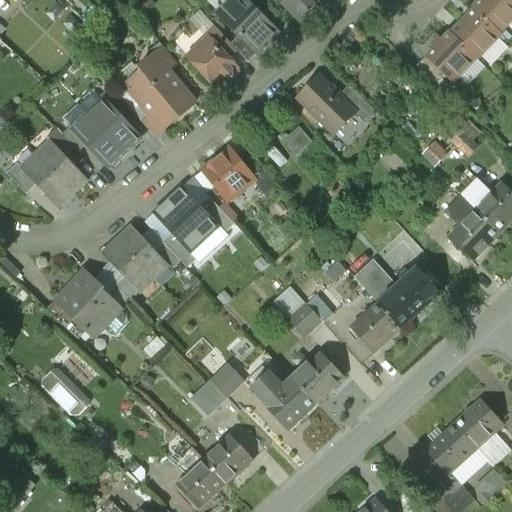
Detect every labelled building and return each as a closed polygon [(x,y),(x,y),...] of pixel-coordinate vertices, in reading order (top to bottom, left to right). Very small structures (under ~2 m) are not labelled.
[(239,37),(257,55),(278,34),(260,16),(243,0),(220,0),(213,8),(241,36),(239,37)] [(243,0),(260,16),(268,8),(259,0),(243,0)] [(319,2),(316,0),(277,0),(300,22),(319,2)] [(474,10),(500,36),(511,23),(511,0),(480,0),(481,1),(473,9),(474,10)] [(459,26),(450,35),(476,59),(478,61),(501,37),(500,36),(474,10),(466,18),(458,25),(459,26)] [(85,23),(92,28),(97,22),(91,16),(85,23)] [(228,61),(237,52),(231,46),(214,28),(204,37),(207,40),(208,39),(228,61)] [(445,77),(452,84),(476,59),(450,35),(449,33),(442,41),(440,39),(432,48),(433,49),(425,58),(445,77)] [(257,55),(239,37),(231,46),(237,52),(248,64),(257,55)] [(188,58),(216,89),(226,80),(232,80),(232,74),(237,70),(228,61),(208,39),(207,40),(188,58)] [(167,72),(176,64),(160,44),(149,53),(153,57),(154,56),(167,72)] [(142,74),(179,118),(194,105),(167,72),(154,56),(153,57),(138,70),(142,74)] [(437,86),(445,77),(425,58),(416,67),(437,86)] [(164,129),(164,130),(179,118),(142,74),(127,86),(144,107),(145,106),(153,116),(164,129)] [(298,100),(333,136),(353,115),(355,114),(338,98),(319,79),(298,100)] [(376,114),(348,87),(338,98),(355,114),(353,115),(365,126),(376,114)] [(105,102),(118,116),(127,108),(109,89),(100,97),(105,102)] [(105,102),(89,117),(124,154),(140,140),(118,116),(105,102)] [(154,138),(164,129),(153,116),(142,124),(154,138)] [(109,169),(124,154),(89,117),(73,131),(86,146),(109,169)] [(86,146),(73,131),(70,128),(61,136),(78,153),(86,146)] [(51,143),(66,158),(74,150),(56,130),(46,139),(50,144),(51,143)] [(299,131),(284,143),(297,157),(311,144),(299,131)] [(50,144),(36,157),(71,194),(86,180),(66,158),(51,143),(50,144)] [(252,182),(253,181),(235,159),(229,151),(202,172),(214,188),(216,187),(227,202),(252,182)] [(235,159),(253,181),(252,182),(257,188),(267,179),(245,151),(235,159)] [(36,186),(57,208),(71,194),(36,157),(22,170),(22,171),(36,186)] [(36,186),(22,171),(22,170),(17,164),(6,175),(25,195),(36,186)] [(415,167),(402,178),(418,195),(430,183),(415,167)] [(462,199),(476,213),(492,197),(478,183),(462,199)] [(167,201),(213,250),(228,237),(225,233),(200,206),(182,187),(167,201)] [(476,213),(499,235),(511,222),(511,196),(502,187),(492,197),(476,213)] [(460,229),(476,213),(462,199),(453,190),(437,207),(460,229)] [(234,225),(209,198),(200,206),(225,233),(234,225)] [(167,201),(152,215),(170,234),(195,261),(198,264),(213,250),(167,201)] [(499,235),(476,213),(460,229),(451,239),(474,261),(499,235)] [(117,241),(152,279),(167,266),(154,252),(131,228),(117,241)] [(195,261),(170,234),(161,242),(163,244),(180,262),(186,268),(195,261)] [(110,263),(138,293),(152,279),(117,241),(102,255),(110,263)] [(154,252),(167,266),(171,269),(180,262),(163,244),(154,252)] [(354,279),(378,305),(397,288),(373,261),(354,279)] [(128,300),(129,301),(138,293),(110,263),(101,273),(128,300)] [(338,264),(326,275),(334,284),(346,273),(338,264)] [(378,305),(400,330),(442,292),(420,267),(397,288),(378,305)] [(128,300),(101,273),(92,282),(90,284),(119,311),(128,300)] [(80,327),(92,339),(119,311),(90,284),(92,282),(85,276),(79,276),(75,281),(77,283),(57,304),(56,305),(80,327)] [(182,343),(212,315),(194,295),(164,324),(182,343)] [(316,298),(307,306),(321,322),(323,324),(332,316),(316,298)] [(80,327),(56,305),(57,304),(55,301),(46,311),(72,335),(80,327)] [(400,330),(378,305),(350,330),(373,355),(400,330)] [(321,322),(307,306),(287,324),(302,339),(321,322)] [(293,382),(316,405),(342,381),(319,357),(293,382)] [(228,366),(209,384),(226,401),(244,383),(228,366)] [(289,431),(316,405),(293,382),(279,367),(252,392),(289,431)] [(226,401),(209,384),(191,402),(208,419),(226,401)] [(481,402),(454,426),(476,450),(503,426),(481,402)] [(476,450),(454,426),(427,451),(449,475),(476,450)] [(204,462),(226,486),(252,461),(230,438),(204,462)] [(187,478),(204,462),(192,449),(175,465),(187,478)] [(199,511),(226,486),(204,462),(187,478),(177,487),(199,511)] [(440,501),(449,511),(463,511),(474,502),(459,484),(440,501)] [(363,511),(385,511),(376,501),(363,511)]
